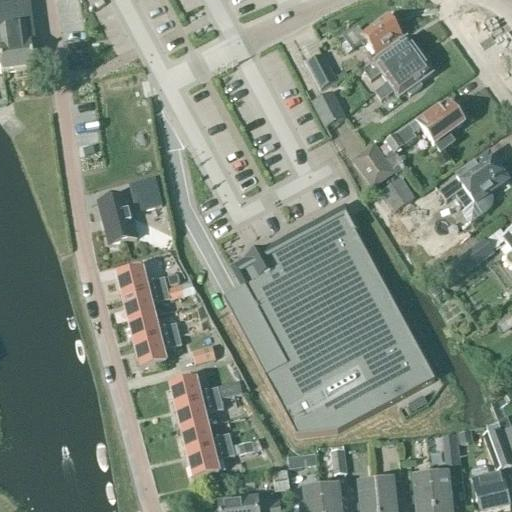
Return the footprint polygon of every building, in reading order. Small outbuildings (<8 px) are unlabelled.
[(35,72),(32,48),(35,48),(28,0),(0,0),(0,68),(1,68),(2,76),(35,72)] [(394,30),(387,20),(361,39),(356,32),(343,42),(351,54),(364,45),(375,60),(402,41),(400,38),(401,36),(397,30),(394,30)] [(394,74),(418,58),(406,43),(401,47),(399,44),(390,51),(389,55),(362,75),(370,85),(379,78),(386,87),(387,87),(398,79),(394,74)] [(387,87),(386,87),(386,88),(374,97),(379,104),(389,97),(388,96),(391,94),(398,104),(407,97),(409,100),(421,91),(419,89),(432,79),(418,58),(394,74),(398,79),(387,87)] [(320,95),(337,86),(323,60),(306,68),(320,95)] [(325,132),(345,122),(332,97),(312,107),(325,132)] [(393,141),(402,153),(414,144),(412,140),(420,134),(433,151),(434,150),(440,158),(454,148),(448,140),(464,128),(462,126),(463,121),(459,116),(454,115),(452,113),(451,112),(447,107),(427,122),(426,120),(416,127),(415,126),(393,141)] [(396,158),(402,153),(393,141),(362,163),(355,169),(372,193),(380,188),(405,170),(396,158)] [(492,201),(490,198),(506,187),(504,184),(505,180),(500,174),(496,173),(488,162),(439,197),(446,207),(455,200),(466,215),(462,217),(470,228),(489,214),(492,212),(493,209),(493,207),(493,204),(492,201)] [(136,217),(162,210),(155,182),(129,189),(136,217)] [(394,217),(413,204),(400,183),(380,196),(394,217)] [(109,250),(136,243),(125,200),(98,207),(109,250)] [(223,304),(222,305),(296,442),(337,437),(434,385),(349,226),(345,220),(332,227),(294,248),(275,258),(268,262),(266,259),(257,264),(248,268),(250,271),(244,274),(237,278),(236,279),(235,279),(243,293),(233,299),(223,304)] [(444,294),(493,260),(484,246),(435,281),(444,294)] [(122,305),(167,294),(164,282),(151,286),(151,287),(145,289),(142,274),(116,281),(122,305)] [(128,328),(154,321),(150,307),(156,306),(157,307),(169,304),(167,294),(122,305),(128,328)] [(502,336),(511,329),(511,323),(507,317),(495,325),(502,336)] [(134,350),(178,339),(175,329),(163,332),(163,333),(157,335),(154,321),(128,328),(134,350)] [(178,339),(134,350),(140,374),(165,367),(162,353),(168,352),(168,353),(181,350),(178,339)] [(194,369),(214,364),(211,352),(191,357),(194,369)] [(176,416),(220,405),(217,393),(204,396),(205,398),(199,399),(195,385),(170,391),(176,416)] [(239,386),(218,391),(221,403),(242,398),(239,386)] [(181,438),(207,432),(204,418),(210,416),(210,418),(223,415),(220,405),(176,416),(181,438)] [(187,462),(231,451),(229,440),(216,443),(216,444),(210,446),(207,432),(181,438),(187,462)] [(500,443),(511,471),(511,470),(511,432),(499,437),(501,442),(500,443)] [(471,437),(458,439),(460,449),(472,447),(471,437)] [(497,477),(511,471),(500,443),(486,448),(497,477)] [(445,473),(459,471),(457,450),(443,451),(445,473)] [(231,451),(187,462),(193,485),(218,478),(215,464),(221,463),(221,464),(234,461),(231,451)] [(289,457),(290,467),(308,466),(308,463),(317,462),(316,455),(289,457)] [(334,480),(345,479),(342,455),(331,456),(334,480)] [(430,482),(433,511),(450,511),(447,480),(430,482)] [(501,491),(499,480),(479,485),(481,495),(475,497),(478,511),(508,511),(504,490),(501,491)] [(415,511),(433,511),(430,482),(413,484),(415,511)] [(375,488),(377,511),(395,511),(392,486),(375,488)] [(360,511),(377,511),(375,488),(358,490),(360,511)] [(320,494),(322,511),(339,511),(337,492),(320,494)] [(304,511),(322,511),(320,494),(303,496),(304,511)]
